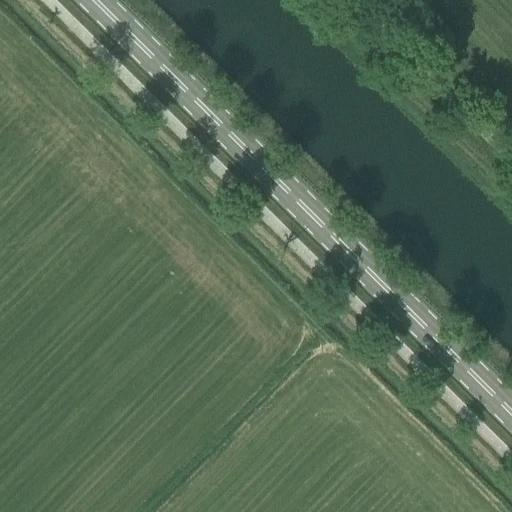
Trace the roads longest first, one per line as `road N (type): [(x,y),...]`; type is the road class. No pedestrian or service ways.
road 1 (primary): [(511,414),(93,0)]
road 2 (track): [(511,163),(348,0)]
